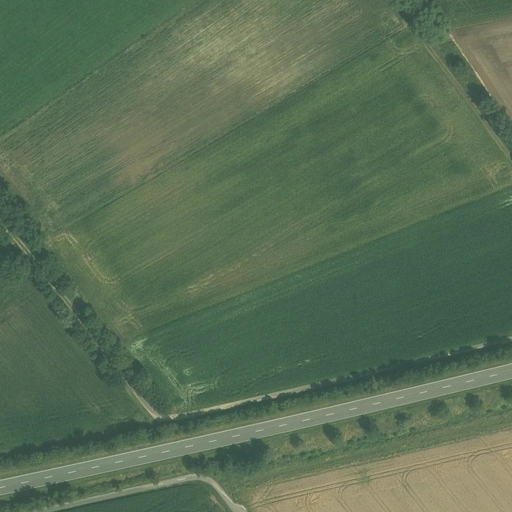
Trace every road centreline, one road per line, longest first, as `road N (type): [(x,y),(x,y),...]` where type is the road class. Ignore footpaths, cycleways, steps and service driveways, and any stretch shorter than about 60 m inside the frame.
road 1 (primary): [(0,487),(511,371)]
road 2 (track): [(0,225),(164,423)]
road 3 (track): [(46,511),(206,478)]
